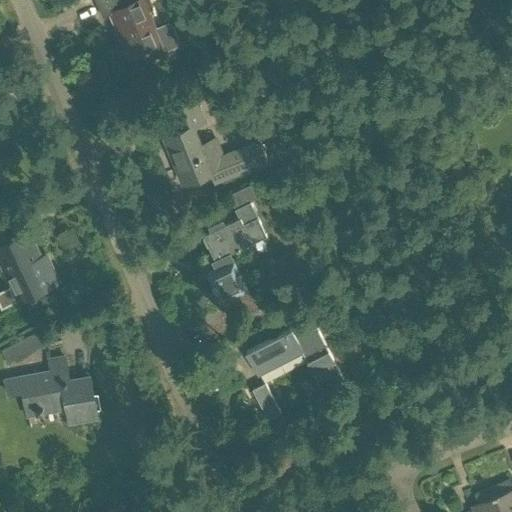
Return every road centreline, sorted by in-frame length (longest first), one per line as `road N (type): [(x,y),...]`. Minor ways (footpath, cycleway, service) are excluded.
road 1 (residential): [(233,511),(23,0)]
road 2 (residential): [(391,470),(511,424)]
